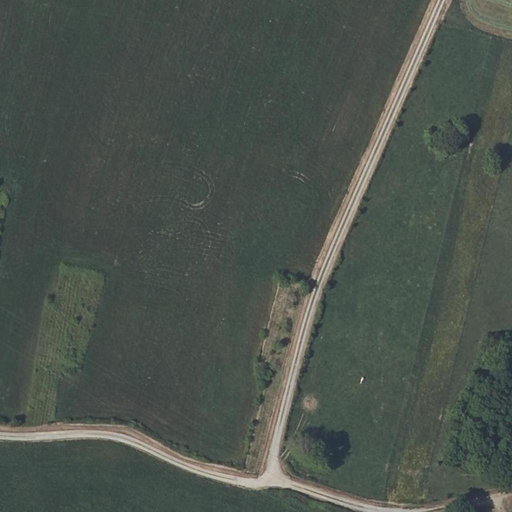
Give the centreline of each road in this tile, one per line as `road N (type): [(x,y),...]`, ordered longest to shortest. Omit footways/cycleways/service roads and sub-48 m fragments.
road 1 (track): [(263,481),(311,303),(441,0)]
road 2 (track): [(0,437),(110,435),(169,461),(365,511)]
